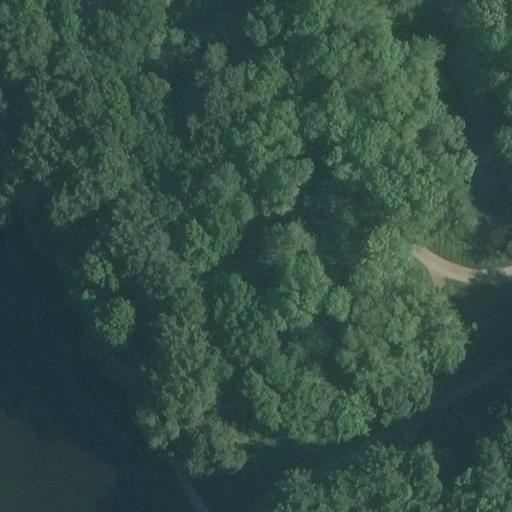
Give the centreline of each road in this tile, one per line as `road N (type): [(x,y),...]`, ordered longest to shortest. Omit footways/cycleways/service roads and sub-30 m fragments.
road 1 (unknown): [(327,0),(391,236),(411,263),(467,281)]
road 2 (unknown): [(467,281),(429,370),(424,411)]
